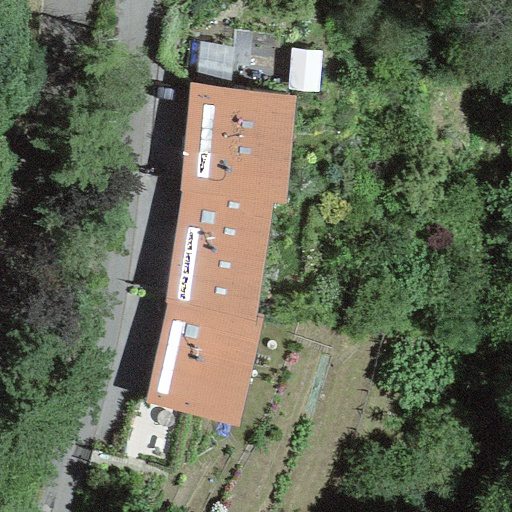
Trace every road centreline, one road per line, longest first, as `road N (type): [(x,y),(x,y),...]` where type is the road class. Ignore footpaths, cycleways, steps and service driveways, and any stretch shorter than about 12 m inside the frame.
road 1 (residential): [(131,0),(131,199),(101,350),(48,511)]
road 2 (residential): [(0,193),(55,40),(44,0)]
